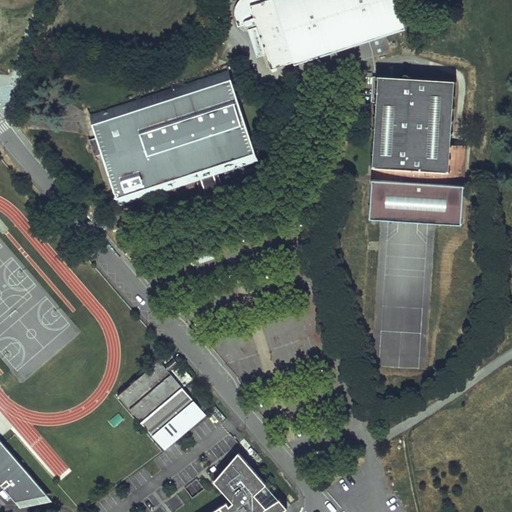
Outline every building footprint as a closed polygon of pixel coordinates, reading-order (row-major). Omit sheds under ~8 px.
[(285,64),(404,26),(395,0),(241,0),(240,2),(239,4),(238,6),(237,9),(237,11),(236,14),(237,16),(237,19),(237,20),(240,26),(245,24),(245,25),(246,25),(247,26),(248,26),(249,26),(258,24),(272,66),(284,62),(285,64)] [(262,160),(234,69),(94,112),(122,203),(205,177),(219,173),(262,160)] [(380,80),(378,98),(374,166),(374,170),(374,179),(373,183),(372,199),(371,218),(381,219),(436,222),(463,224),(465,189),(465,185),(467,146),(452,145),(455,81),(423,79),(418,79),(380,76),(380,80)] [(224,191),(219,173),(205,177),(210,195),(224,191)] [(160,359),(184,387),(194,379),(170,350),(160,359)] [(119,393),(165,448),(206,413),(184,387),(160,359),(119,393)] [(114,427),(123,419),(118,413),(108,420),(114,427)] [(0,480),(14,497),(20,491),(18,489),(32,476),(33,476),(0,438),(0,480)] [(263,511),(270,508),(259,490),(267,483),(261,477),(260,478),(253,470),(254,469),(240,453),(227,467),(226,466),(215,479),(220,484),(224,480),(229,484),(226,488),(237,497),(230,505),(228,501),(211,511),(263,511)] [(44,489),(32,476),(18,489),(20,491),(14,497),(44,489)] [(188,489),(181,492),(186,502),(192,499),(188,489)]
